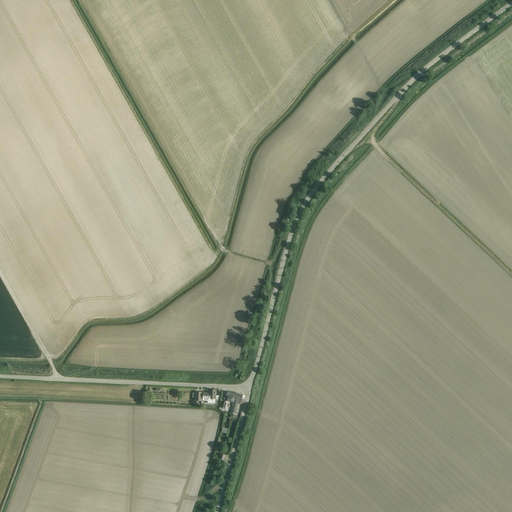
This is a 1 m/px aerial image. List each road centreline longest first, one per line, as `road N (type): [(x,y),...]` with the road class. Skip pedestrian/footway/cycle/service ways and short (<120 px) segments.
road 1 (unclassified): [(250,388),(304,203),(424,68),(511,3)]
road 2 (unclassified): [(250,388),(0,376)]
road 3 (unknown): [(351,147),(369,142),(511,275)]
road 4 (unclassified): [(216,511),(250,388)]
road 5 (unknown): [(0,269),(60,379)]
